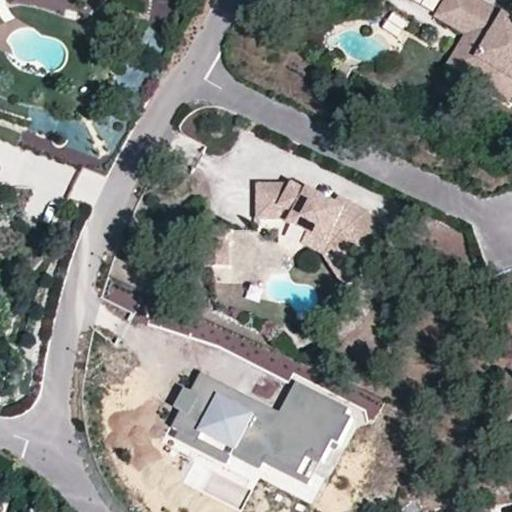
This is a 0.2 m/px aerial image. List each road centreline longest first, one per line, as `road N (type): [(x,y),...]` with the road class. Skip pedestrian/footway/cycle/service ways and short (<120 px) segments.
road 1 (residential): [(51,437),(77,294),(99,231),(190,70)]
road 2 (residential): [(190,70),(511,231)]
